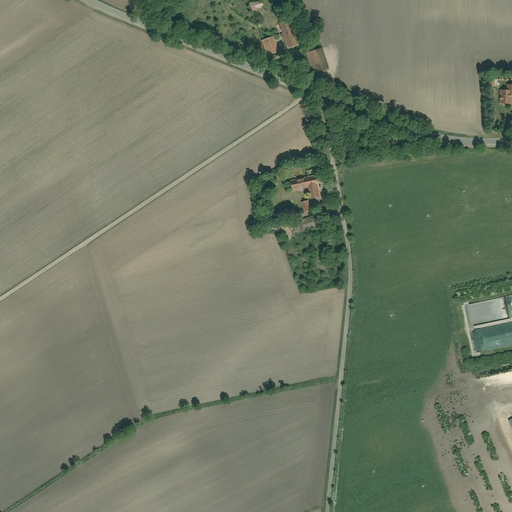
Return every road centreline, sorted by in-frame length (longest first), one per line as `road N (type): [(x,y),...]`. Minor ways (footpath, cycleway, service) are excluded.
road 1 (residential): [(338,397),(350,262),(327,99)]
road 2 (tertiary): [(327,99),(89,0)]
road 3 (tertiary): [(511,140),(443,139),(327,99)]
